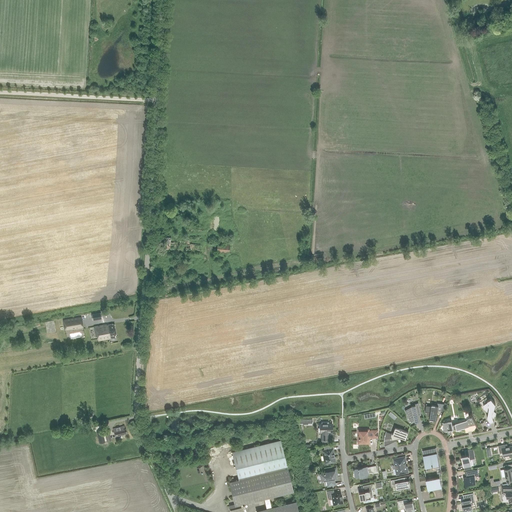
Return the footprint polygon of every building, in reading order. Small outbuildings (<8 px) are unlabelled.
[(229,253),(229,244),(217,243),(217,253),(229,253)] [(64,320),(65,330),(83,327),(82,317),(64,320)] [(114,325),(113,325),(112,323),(107,324),(93,327),(95,336),(97,336),(98,340),(115,337),(115,334),(116,334),(114,325)] [(495,417),(496,413),(494,411),(495,404),(491,399),(487,401),(488,402),(483,405),(484,409),(488,413),(487,418),(490,423),(494,422),(493,419),(495,417)] [(421,415),(418,403),(418,404),(415,404),(415,406),(411,407),(405,411),(411,423),(415,421),(415,423),(419,422),(418,416),(421,415)] [(441,411),(444,404),(437,403),(437,406),(431,405),(431,407),(426,406),(425,412),(428,413),(428,416),(430,416),(429,420),(436,420),(438,411),(441,411)] [(452,424),(452,421),(443,422),(444,428),(443,430),(448,432),(449,430),(453,429),(456,428),(456,430),(468,427),(467,421),(455,423),(455,424),(452,424)] [(322,424),(320,424),(320,432),(322,432),(322,440),(328,439),(328,432),(332,432),(332,424),(328,424),(328,422),(322,422),(322,424)] [(124,434),(127,433),(126,429),(123,430),(123,426),(113,429),(115,438),(119,437),(118,436),(121,435),(122,436),(124,436),(124,434)] [(384,439),(384,441),(392,439),(392,440),(396,439),(402,438),(406,440),(408,432),(394,427),(392,434),(386,432),(386,431),(385,433),(385,434),(384,436),(384,438),(384,439)] [(358,444),(366,444),(369,444),(369,438),(378,438),(378,430),(369,430),(358,430),(358,444)] [(272,496),(297,491),(285,439),(229,451),(230,457),(236,456),(239,470),(240,470),(242,478),(232,480),(237,503),(231,504),(232,511),(245,511),(243,504),(267,499),(269,508),(258,510),(257,511),(303,511),(301,500),(274,506),(272,496)] [(502,445),(498,446),(500,454),(500,453),(503,452),(504,456),(510,455),(510,457),(511,457),(511,446),(502,448),(502,445)] [(324,451),(323,451),(323,456),(324,460),(325,464),(329,463),(335,462),(332,449),(331,449),(330,447),(324,448),(324,451)] [(422,451),(426,467),(436,465),(438,477),(426,479),(429,493),(429,490),(441,487),(441,490),(442,490),(442,486),(442,482),(442,477),(441,473),(441,469),(440,465),(439,461),(438,456),(437,452),(436,448),(436,447),(436,448),(422,451)] [(470,459),(475,457),(473,449),(466,451),(467,455),(461,456),(464,467),(471,466),(470,459)] [(408,472),(405,457),(394,459),(396,469),(393,469),(394,475),(397,474),(408,472)] [(367,475),(368,473),(368,469),(370,468),(371,470),(373,472),(377,471),(376,466),(367,467),(367,466),(363,467),(363,468),(359,468),(356,469),(354,471),(355,476),(360,475),(361,476),(367,475)] [(327,479),(328,485),(334,484),(333,478),(335,478),(335,475),(336,475),(335,469),(328,470),(328,472),(321,474),(322,480),(327,479)] [(475,477),(479,476),(478,469),(463,472),(465,471),(467,477),(464,478),(465,485),(471,484),(471,485),(476,484),(475,477)] [(396,490),(410,487),(409,482),(408,480),(406,480),(405,477),(398,478),(398,479),(395,480),(395,479),(391,480),(392,487),(396,487),(396,490)] [(494,482),(493,478),(490,479),(491,483),(492,487),(500,485),(499,481),(494,482)] [(373,497),(372,491),(371,484),(363,486),(364,492),(359,493),(361,500),(364,499),(364,501),(370,500),(370,498),(371,498),(371,497),(373,497)] [(511,487),(510,487),(502,487),(502,493),(507,493),(507,494),(506,495),(506,497),(507,498),(507,499),(509,499),(509,503),(511,503),(511,487)] [(340,503),(342,503),(340,492),(334,493),(334,490),(327,491),(328,500),(332,499),(333,505),(337,504),(337,505),(340,504),(340,503)] [(472,511),(471,503),(475,502),(473,493),(465,495),(466,501),(462,502),(463,511),(472,511)] [(405,511),(414,511),(413,502),(407,503),(407,499),(397,501),(399,509),(405,508),(405,511)]
